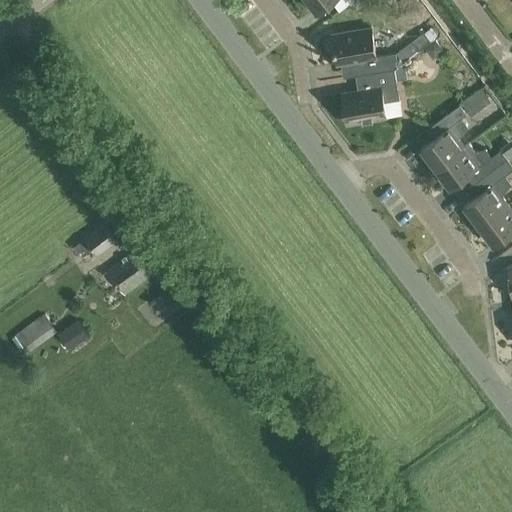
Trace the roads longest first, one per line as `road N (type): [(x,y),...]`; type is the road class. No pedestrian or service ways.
road 1 (residential): [(511,414),(335,180)]
road 2 (residential): [(335,180),(197,0)]
road 3 (residential): [(477,278),(390,169),(335,180)]
road 4 (residential): [(72,511),(179,430)]
